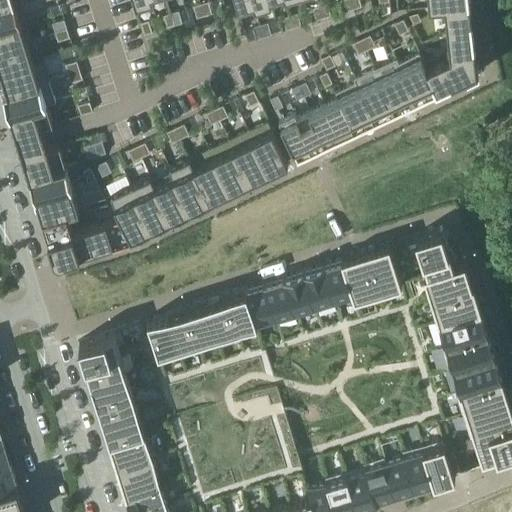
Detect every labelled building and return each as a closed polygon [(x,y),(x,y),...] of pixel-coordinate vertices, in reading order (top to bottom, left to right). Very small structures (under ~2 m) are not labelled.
[(19,0),(10,0),(0,3),(0,24),(25,17),(19,0)] [(208,0),(200,3),(204,14),(211,12),(208,0)] [(234,0),(235,1),(239,14),(254,10),(255,9),(251,0),(234,0)] [(251,0),(255,9),(270,5),(268,0),(251,0)] [(350,0),(341,0),(345,10),(353,8),(350,0)] [(469,1),(444,4),(446,22),(450,55),(473,44),(470,17),(471,17),(470,14),(469,1)] [(200,3),(193,5),(197,17),(204,14),(200,3)] [(327,3),(319,5),(323,17),(330,14),(327,3)] [(319,5),(312,8),(316,19),(323,17),(319,5)] [(178,10),(171,12),(174,24),(182,21),(178,10)] [(171,12),(163,14),(167,26),(174,24),(171,12)] [(297,12),(290,15),(293,26),(301,24),(297,12)] [(290,15),(282,17),(286,28),(293,26),(290,15)] [(0,48),(27,40),(32,39),(25,17),(0,24),(0,48)] [(64,18),(54,21),(57,30),(66,27),(64,18)] [(403,18),(394,22),(399,33),(408,29),(403,18)] [(148,19),(140,22),(144,33),(152,31),(148,19)] [(267,22),(260,24),(263,35),(271,33),(267,22)] [(260,24),(252,26),(256,38),(263,35),(260,24)] [(66,27),(57,30),(60,39),(69,36),(66,27)] [(370,34),(361,38),(367,49),(375,45),(370,34)] [(361,38),(353,42),(358,53),(367,49),(361,38)] [(27,40),(0,48),(0,70),(33,60),(33,59),(27,40)] [(426,66),(425,67),(436,90),(464,76),(466,75),(467,77),(478,72),(477,62),(475,62),(473,44),(450,55),(426,66)] [(398,60),(397,61),(416,100),(417,99),(436,90),(425,67),(426,66),(419,50),(418,51),(398,60)] [(330,53),(321,57),(326,68),(335,64),(330,53)] [(33,60),(0,70),(0,81),(3,91),(49,78),(42,56),(33,59),(33,60)] [(395,56),(375,66),(396,110),(396,109),(415,100),(416,100),(397,61),(398,60),(396,56),(395,56)] [(76,60),(67,63),(70,71),(79,69),(76,60)] [(354,76),(353,76),(356,81),(356,80),(375,119),(376,119),(394,110),(395,110),(396,110),(375,66),(354,76)] [(79,69),(70,71),(73,80),(82,78),(79,69)] [(326,71),(319,74),(324,85),(332,81),(326,71)] [(49,78),(3,91),(10,112),(46,101),(46,102),(55,99),(49,78)] [(356,81),(335,90),(337,95),(338,94),(354,129),(355,129),(355,128),(374,119),(374,120),(375,119),(356,80),(356,81)] [(306,81),(298,84),(304,95),(311,91),(306,81)] [(298,84),(291,87),(297,98),(304,95),(298,84)] [(253,89),(245,93),(250,104),(258,100),(253,89)] [(277,94),(270,97),(275,108),(282,105),(277,94)] [(337,95),(324,101),(340,136),(341,135),(353,129),(353,130),(354,129),(338,94),(337,95)] [(89,100),(78,104),(81,113),(92,110),(89,100)] [(46,101),(10,112),(10,113),(10,114),(10,115),(10,116),(11,117),(12,121),(12,122),(12,124),(13,125),(13,124),(13,125),(14,125),(14,127),(15,129),(15,130),(14,130),(15,131),(15,132),(16,132),(16,134),(17,135),(21,147),(23,154),(47,147),(45,139),(41,126),(53,123),(46,102),(46,101)] [(324,101),(310,108),(326,143),(327,142),(339,136),(340,136),(324,101)] [(222,104),(214,108),(218,117),(227,113),(222,104)] [(214,108),(206,112),(210,121),(218,117),(214,108)] [(296,114),(296,115),(312,149),(313,149),(325,143),(326,143),(310,108),(309,108),(296,114)] [(293,110),(279,117),(297,156),(298,156),(311,149),(311,150),(312,149),(296,115),(296,114),(294,110),(293,110)] [(263,119),(247,127),(268,170),(288,161),(267,117),(263,119)] [(184,122),(175,126),(179,135),(188,131),(184,122)] [(175,126),(167,131),(171,139),(179,135),(175,126)] [(247,127),(228,136),(248,179),(250,179),(251,180),(252,179),(259,176),(258,175),(268,170),(247,127)] [(228,136),(208,146),(228,189),(248,179),(228,136)] [(102,140),(93,143),(96,154),(105,151),(102,140)] [(145,141),(136,145),(140,154),(149,150),(145,141)] [(23,157),(23,158),(24,158),(24,159),(25,162),(26,163),(25,163),(25,164),(26,166),(26,167),(27,167),(28,170),(28,172),(28,173),(28,174),(29,175),(29,174),(30,177),(66,165),(59,143),(47,147),(23,154),(23,156),(23,157)] [(93,143),(84,145),(87,157),(96,154),(93,143)] [(136,145),(128,149),(132,158),(140,154),(136,145)] [(208,146),(189,155),(210,198),(211,197),(212,199),(213,198),(220,195),(219,194),(228,189),(208,146)] [(170,164),(168,165),(170,169),(171,169),(190,208),(209,198),(210,198),(189,155),(170,164)] [(105,160),(97,164),(102,175),(111,171),(111,170),(105,160)] [(66,165),(30,177),(30,178),(36,196),(72,185),(72,184),(66,165)] [(90,166),(83,170),(88,180),(95,177),(90,166)] [(152,178),(170,217),(190,208),(171,169),(170,169),(152,178)] [(150,173),(130,183),(151,226),(170,217),(152,178),(150,173)] [(95,177),(88,180),(93,191),(100,187),(95,177)] [(37,199),(35,199),(36,204),(38,203),(42,216),(67,209),(67,210),(83,205),(83,204),(77,183),(72,184),(72,185),(36,196),(37,199)] [(111,192),(110,193),(114,202),(120,213),(131,235),(132,235),(151,226),(130,183),(111,192)] [(67,209),(42,216),(48,235),(49,240),(52,250),(53,249),(53,251),(53,252),(53,253),(53,254),(54,254),(55,255),(55,256),(56,257),(57,257),(58,257),(59,258),(60,258),(61,258),(62,257),(63,257),(64,256),(65,256),(80,252),(80,251),(73,228),(67,210),(67,209)] [(75,227),(73,228),(80,251),(130,236),(131,235),(120,213),(109,216),(87,223),(75,227)] [(439,227),(415,234),(418,242),(420,249),(424,261),(427,271),(428,273),(457,263),(457,262),(451,243),(447,244),(442,225),(439,226),(440,227),(439,227)] [(389,241),(365,249),(378,289),(401,282),(402,282),(399,274),(392,251),(389,242),(389,241)] [(365,249),(341,256),(342,257),(354,297),(378,289),(365,249)] [(336,259),(323,263),(334,298),(333,298),(335,303),(354,297),(342,257),(336,259)] [(427,271),(424,272),(431,296),(472,284),(472,283),(464,260),(457,262),(457,263),(428,273),(427,271)] [(323,263),(304,269),(315,304),(316,304),(333,298),(334,298),(323,263)] [(304,269),(284,275),(295,310),(294,311),(296,315),(317,308),(316,304),(315,304),(304,269)] [(284,275),(265,281),(276,316),(277,316),(294,311),(295,310),(284,275)] [(251,285),(245,287),(256,322),(255,323),(257,327),(258,327),(261,326),(278,321),(277,316),(276,316),(265,281),(251,285)] [(472,284),(431,296),(439,319),(481,306),(473,282),(472,283),(472,284)] [(232,291),(226,293),(237,328),(255,323),(256,322),(245,287),(232,291)] [(208,299),(206,299),(217,335),(237,328),(226,293),(217,296),(217,295),(208,298),(208,299)] [(206,299),(187,305),(198,341),(217,335),(206,299)] [(187,305),(167,311),(178,347),(198,341),(187,305)] [(481,306),(439,319),(445,341),(446,342),(488,329),(481,306)] [(153,316),(147,318),(147,319),(150,329),(152,333),(158,353),(178,347),(167,311),(153,316)] [(91,336),(79,340),(85,360),(120,349),(114,330),(114,329),(91,336)] [(445,341),(441,343),(449,367),(453,366),(453,365),(495,352),(488,329),(446,342),(445,341)] [(120,349),(85,360),(88,368),(87,369),(90,378),(91,378),(91,380),(126,369),(121,353),(120,349)] [(495,352),(453,365),(453,366),(460,387),(460,388),(502,375),(495,352)] [(126,369),(91,380),(97,399),(133,388),(126,369)] [(460,387),(455,388),(463,412),(509,398),(502,375),(460,388),(460,387)] [(109,417),(139,408),(133,388),(97,399),(103,417),(103,419),(109,417)] [(511,406),(509,398),(463,412),(470,436),(475,435),(474,434),(511,422),(511,406)] [(103,419),(110,438),(145,427),(139,408),(109,417),(103,419)] [(511,422),(474,434),(475,435),(482,459),(483,462),(505,456),(504,452),(511,449),(511,422)] [(145,427),(110,438),(115,456),(118,465),(153,454),(150,445),(145,427)] [(442,436),(422,443),(434,482),(435,482),(455,476),(453,472),(447,452),(445,444),(442,436)] [(4,443),(0,444),(0,467),(10,464),(9,461),(10,461),(9,460),(8,455),(8,454),(7,454),(4,443)] [(422,443),(402,449),(403,454),(404,453),(415,489),(434,482),(422,443)] [(385,459),(396,495),(415,489),(404,453),(403,454),(402,449),(384,455),(385,459)] [(153,454),(118,465),(121,474),(126,492),(161,481),(156,463),(153,454)] [(384,455),(363,461),(363,464),(364,463),(376,501),(377,501),(396,495),(385,459),(384,455)] [(363,464),(346,469),(358,509),(374,504),(378,503),(377,501),(376,501),(364,463),(363,464)] [(10,464),(0,467),(0,488),(16,484),(10,464)] [(346,469),(324,476),(325,477),(326,480),(335,511),(348,511),(358,509),(346,469)] [(308,486),(306,487),(309,496),(310,496),(315,511),(335,511),(326,480),(308,486)] [(132,510),(167,499),(161,481),(126,492),(132,510)] [(0,488),(0,511),(25,511),(17,484),(16,484),(0,488)] [(499,505),(485,511),(484,511),(511,511),(511,494),(502,499),(499,505)] [(309,496),(290,502),(292,511),(315,511),(310,496),(309,496)] [(171,511),(167,499),(132,510),(132,511),(171,511)] [(292,511),(290,502),(269,509),(270,511),(292,511)]
